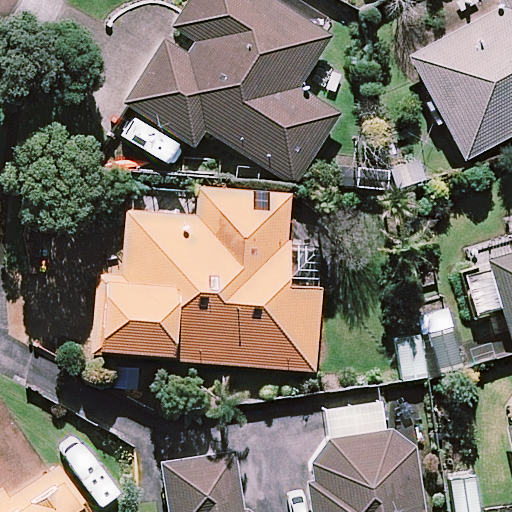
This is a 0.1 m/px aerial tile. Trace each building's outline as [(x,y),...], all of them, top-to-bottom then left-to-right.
[(327,34),(271,0),(183,0),(121,103),(191,145),(201,129),(291,184),(335,113),(294,88),(327,34)] [(511,0),(488,0),(494,11),(407,56),(460,158),(511,131),(511,0)] [(287,193),(194,187),(192,215),(122,211),(118,277),(94,275),(90,348),(165,352),(165,359),(311,369),(317,285),(282,283),(287,193)] [(511,249),(460,265),(474,313),(499,306),(508,337),(511,336),(511,249)] [(461,364),(448,308),(424,313),(436,370),(461,364)] [(425,375),(417,335),(388,341),(395,381),(425,375)] [(419,511),(408,428),(303,443),(312,511),(419,511)] [(237,511),(229,453),(161,463),(167,511),(237,511)] [(84,511),(45,454),(0,485),(0,511),(84,511)] [(475,511),(466,468),(441,473),(448,511),(475,511)]
